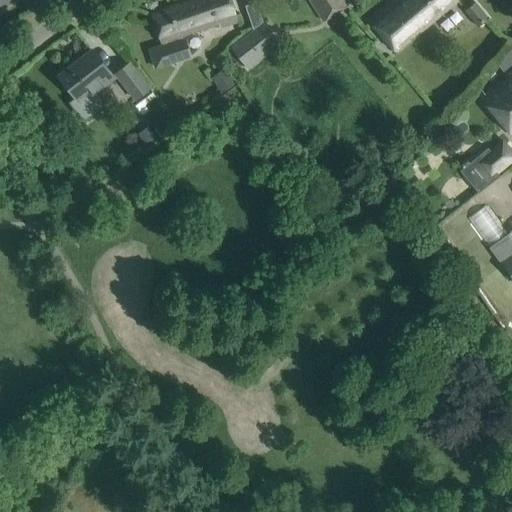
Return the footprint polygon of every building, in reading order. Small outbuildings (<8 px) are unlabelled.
[(0,0),(0,9),(11,0),(0,0)] [(237,21),(233,8),(230,0),(194,0),(151,14),(160,43),(162,42),(164,45),(150,50),(155,67),(190,56),(183,35),(218,24),(219,27),(237,21)] [(306,0),(321,24),(349,7),(345,0),(306,0)] [(392,0),(369,20),(395,52),(443,13),(458,0),(392,0)] [(478,29),(489,21),(476,6),(466,14),(478,29)] [(265,19),(231,46),(248,69),(268,53),(266,50),(281,39),(265,19)] [(511,48),(499,65),(503,70),(511,63),(511,48)] [(104,66),(92,50),(59,76),(71,91),(76,98),(97,81),(100,86),(113,76),(104,66)] [(131,65),(117,76),(135,99),(148,89),(150,88),(132,65),(131,65)] [(511,74),(482,101),(511,134),(511,74)] [(212,83),(222,96),(228,92),(219,79),(212,83)] [(153,91),(142,99),(145,104),(157,95),(153,91)] [(511,148),(504,140),(479,160),(492,176),(511,159),(511,148)] [(511,245),(487,207),(474,216),(511,274),(511,245)]
